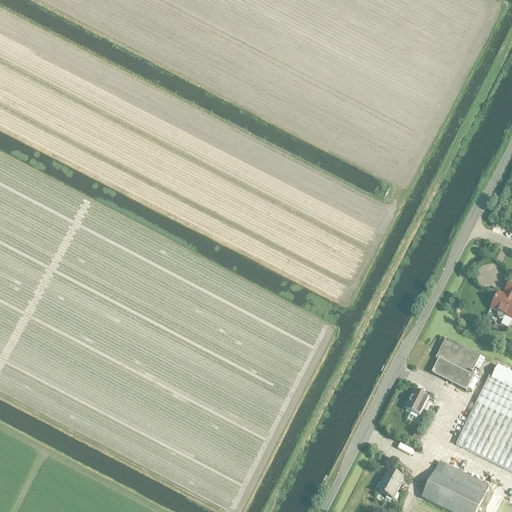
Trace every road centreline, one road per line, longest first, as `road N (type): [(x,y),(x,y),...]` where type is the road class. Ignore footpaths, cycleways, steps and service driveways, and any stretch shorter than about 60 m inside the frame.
road 1 (unclassified): [(321,511),(511,148)]
road 2 (track): [(388,176),(42,0)]
road 3 (unknown): [(397,365),(449,392),(438,443),(408,456),(362,432)]
